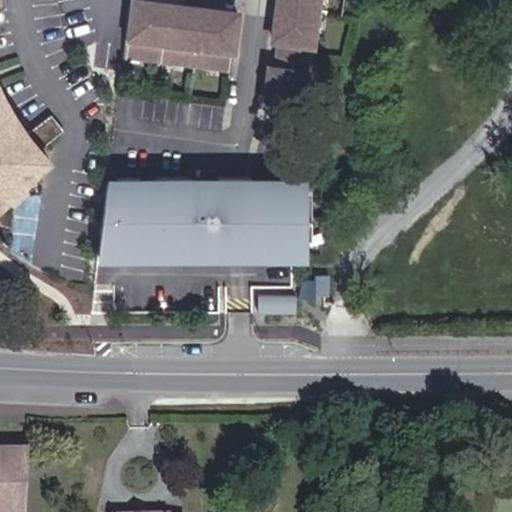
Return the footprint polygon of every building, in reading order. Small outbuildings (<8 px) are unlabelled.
[(0,88),(0,9),(6,8),(4,0),(0,0),(0,206),(11,197),(14,200),(25,189),(23,186),(50,161),(40,150),(63,130),(51,115),(27,134),(0,88)] [(303,116),(318,0),(278,0),(277,11),(272,48),(279,49),(278,61),(276,73),(269,72),(264,110),(303,116)] [(168,11),(129,6),(123,60),(159,65),(194,70),(230,75),(237,21),(201,16),(168,11)] [(192,190),(106,191),(98,261),(292,260),(305,260),(304,190),(212,191),(212,199),(192,199),(192,190)] [(192,190),(192,199),(212,199),(212,191),(192,190)] [(295,302),(257,302),(257,319),(295,318),(295,302)] [(0,511),(24,511),(27,449),(0,449),(0,511)]
